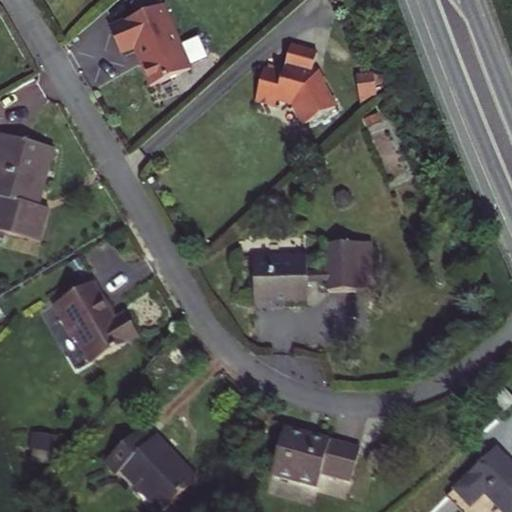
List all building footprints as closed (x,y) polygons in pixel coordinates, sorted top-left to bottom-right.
[(156,11),(110,32),(123,60),(130,57),(133,63),(136,69),(133,71),(144,93),(185,74),(156,11)] [(306,57),(280,47),(273,65),(269,76),(250,69),(239,100),(259,106),(261,101),(277,102),(288,125),(325,107),(305,75),(299,73),(306,57)] [(383,91),(377,71),(359,76),(365,96),(383,91)] [(58,146),(0,130),(0,230),(38,241),(47,208),(36,205),(39,194),(43,179),(48,180),(58,146)] [(362,244),(328,242),(326,291),(361,293),(362,244)] [(311,308),(309,269),(308,254),(275,255),(276,270),(260,270),(259,309),(288,309),(311,308)] [(109,279),(64,306),(99,366),(152,336),(139,315),(132,319),(123,303),(109,279)] [(479,405),(492,421),(510,405),(496,389),(479,405)] [(345,482),(354,451),(323,443),(279,431),(267,475),(314,487),(317,474),(345,482)] [(151,439),(143,446),(131,432),(98,463),(111,477),(118,470),(156,511),(185,484),(167,465),(172,461),(160,449),(151,439)] [(511,511),(511,481),(509,478),(489,457),(448,496),(462,511),(465,511),(478,500),(489,511),(511,511)]
